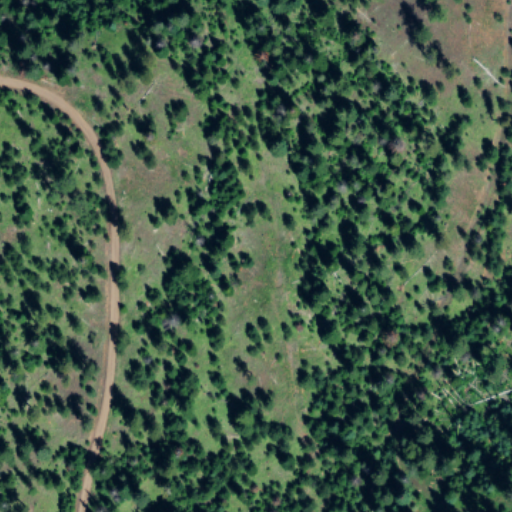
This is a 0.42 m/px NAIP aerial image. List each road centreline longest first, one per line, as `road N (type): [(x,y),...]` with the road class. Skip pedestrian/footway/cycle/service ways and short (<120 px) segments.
road 1 (track): [(0,65),(28,67),(111,223),(101,370),(77,511)]
road 2 (track): [(427,511),(427,423),(511,144)]
road 3 (track): [(0,273),(82,160)]
